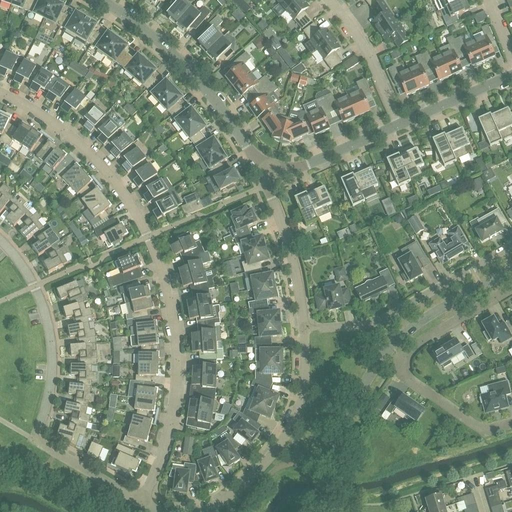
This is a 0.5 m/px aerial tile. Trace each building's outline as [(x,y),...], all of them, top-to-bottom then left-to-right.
[(13,0),(12,5),(28,11),(33,0),(13,0)] [(40,0),(39,2),(34,0),(33,0),(28,11),(45,19),(53,0),(40,0)] [(57,25),(61,27),(67,15),(61,12),(64,6),(62,5),(63,3),(56,0),(53,0),(45,19),(57,25)] [(169,20),(176,26),(192,7),(185,1),(185,0),(174,0),(168,7),(173,11),(168,16),(170,18),(169,20)] [(233,0),(233,1),(246,15),(251,10),(242,0),(233,0)] [(279,3),(286,12),(299,0),(276,0),(279,3)] [(294,20),(302,30),(312,21),(303,12),(309,7),(302,0),(299,0),(286,12),(293,20),(294,20)] [(433,0),(439,12),(446,9),(446,8),(464,0),(463,0),(433,0)] [(446,8),(446,9),(453,25),(459,22),(457,16),(468,11),(464,0),(446,8)] [(373,23),(379,32),(396,21),(390,12),(389,12),(382,1),(372,9),(379,19),(373,23)] [(184,30),(186,32),(191,26),(196,30),(204,21),(210,14),(203,7),(199,12),(192,7),(176,26),(183,32),(184,30)] [(63,33),(74,39),(88,17),(80,12),(78,14),(76,12),(72,19),(67,15),(61,27),(65,30),(63,33)] [(87,42),(91,45),(99,34),(93,31),(97,25),(94,23),(96,21),(88,17),(74,39),(84,46),(87,42)] [(199,48),(206,54),(222,39),(224,37),(216,29),(223,22),(218,17),(209,26),(200,35),(204,39),(199,44),(201,46),(199,48)] [(263,20),(257,25),(262,30),(267,26),(263,20)] [(391,37),(398,48),(409,41),(402,30),(396,21),(379,32),(385,41),(391,37)] [(311,55),(317,51),(333,39),(327,30),(321,34),(314,24),(303,31),(310,41),(304,45),(311,55)] [(474,41),(483,62),(494,57),(489,45),(495,42),(488,26),(481,28),(485,37),(474,41)] [(97,52),(105,58),(119,37),(112,32),(110,34),(108,32),(104,38),(99,34),(91,45),(99,50),(97,52)] [(214,59),(216,61),(221,56),(225,61),(234,52),(235,39),(227,35),(224,37),(222,39),(206,54),(212,61),(214,59)] [(441,56),(450,76),(461,72),(456,59),(461,57),(454,40),(453,36),(446,39),(452,51),(441,56)] [(113,61),(120,66),(129,56),(123,52),(128,46),(125,45),(127,43),(119,37),(105,58),(112,63),(113,61)] [(253,43),(260,51),(268,45),(262,37),(253,43)] [(454,40),(461,57),(467,54),(473,67),(483,62),(474,41),(464,46),(460,37),(454,40)] [(269,42),(276,51),(282,47),(275,38),(269,42)] [(324,60),(331,70),(342,62),(334,52),(340,48),(333,39),(317,51),(324,60)] [(283,48),(277,52),(282,58),(287,54),(283,48)] [(402,56),(399,50),(391,54),(394,60),(402,56)] [(421,55),(428,71),(434,69),(440,81),(450,76),(441,56),(431,60),(427,52),(421,55)] [(21,69),(25,61),(7,53),(5,57),(0,68),(0,75),(4,78),(7,71),(17,76),(21,69)] [(234,88),(251,74),(244,65),(251,59),(246,53),(232,64),(237,70),(226,78),(234,88)] [(120,66),(134,78),(149,61),(142,55),(140,57),(138,55),(133,60),(129,56),(120,66)] [(408,70),(417,91),(428,86),(423,74),(428,71),(421,55),(415,57),(419,66),(408,70)] [(342,65),(346,71),(360,63),(356,56),(342,65)] [(70,62),(65,58),(62,63),(67,67),(70,62)] [(34,84),(40,73),(34,70),(36,67),(25,61),(21,69),(17,76),(14,82),(21,86),(24,79),(34,84)] [(134,78),(147,90),(156,81),(151,76),(156,71),(154,69),(156,67),(149,61),(134,78)] [(293,74),(299,76),(305,71),(301,65),(291,72),(293,74)] [(401,83),(407,95),(417,91),(408,70),(398,75),(395,66),(388,69),(395,86),(401,83)] [(54,88),(59,80),(42,70),(40,73),(34,84),(30,90),(37,94),(41,88),(50,94),(54,88)] [(89,72),(85,78),(89,81),(93,75),(89,72)] [(256,94),(271,84),(265,77),(258,82),(251,74),(234,88),(241,97),(252,88),(256,94)] [(70,87),(59,80),(54,88),(50,94),(46,100),(53,104),(57,98),(66,104),(70,98),(76,91),(70,87)] [(147,90),(159,103),(176,88),(170,81),(168,83),(166,80),(161,85),(156,81),(147,90)] [(360,91),(347,97),(356,117),(369,112),(364,99),(371,96),(364,80),(356,83),(360,91)] [(268,111),(275,106),(269,96),(278,90),(272,83),(271,84),(256,94),(261,101),(250,109),(257,119),(268,111)] [(159,103),(172,116),(182,108),(177,103),(182,98),(180,96),(182,94),(176,88),(159,103)] [(326,90),(321,92),(324,97),(331,114),(338,110),(344,123),(356,117),(347,97),(335,102),(332,94),(331,94),(330,92),(326,90)] [(85,99),(76,91),(70,98),(66,104),(61,110),(68,114),(72,109),(81,116),(85,110),(91,103),(85,99)] [(324,97),(321,92),(317,94),(315,98),(316,101),(319,109),(306,115),(307,117),(310,122),(316,135),(329,129),(323,117),(331,114),(324,97)] [(90,133),(95,128),(103,118),(105,115),(96,107),(91,103),(85,110),(81,116),(89,123),(85,128),(90,133)] [(279,142),(281,143),(288,119),(279,116),(280,113),(275,106),(268,111),(272,116),(263,122),(273,137),(273,138),(275,139),(274,140),(277,141),(279,142)] [(136,112),(132,108),(128,113),(132,117),(136,112)] [(172,116),(182,130),(200,117),(195,109),(193,111),(191,108),(186,113),(182,108),(172,116)] [(491,116),(501,140),(511,135),(511,130),(511,128),(511,127),(511,117),(508,109),(491,116)] [(0,139),(0,141),(4,144),(14,126),(8,124),(11,118),(1,113),(0,114),(0,134),(2,136),(0,139)] [(114,135),(119,130),(120,129),(105,115),(103,118),(95,128),(103,135),(98,141),(104,146),(109,141),(114,135)] [(487,141),(490,147),(502,142),(501,140),(491,116),(490,115),(478,120),(480,124),(482,143),(487,141)] [(182,130),(193,144),(204,137),(200,132),(206,128),(204,125),(206,124),(200,117),(182,130)] [(286,144),(289,144),(290,143),(291,143),(292,142),(308,135),(304,125),(310,122),(307,117),(297,121),(288,119),(281,143),(284,144),(286,144)] [(12,141),(21,148),(32,131),(23,125),(21,128),(15,125),(14,126),(4,144),(9,147),(12,141)] [(165,132),(160,126),(154,131),(159,137),(165,132)] [(445,136),(455,160),(468,155),(465,148),(470,146),(462,129),(445,136)] [(116,159),(121,155),(127,150),(133,144),(125,134),(123,136),(119,130),(114,135),(109,141),(116,149),(111,154),(116,159)] [(30,160),(35,153),(48,136),(42,131),(39,135),(32,131),(21,148),(29,153),(26,157),(30,160)] [(441,161),(444,167),(456,162),(455,160),(445,136),(444,135),(432,140),(434,144),(436,163),(441,161)] [(45,165),(58,149),(52,144),(55,141),(48,136),(35,153),(38,155),(36,158),(45,165)] [(201,161),(203,160),(222,148),(217,140),(215,141),(214,139),(208,142),(204,137),(193,144),(198,152),(196,153),(201,161)] [(127,150),(121,155),(128,163),(123,168),(128,174),(133,169),(143,161),(146,159),(138,149),(133,144),(127,150)] [(207,173),(209,177),(224,168),(221,163),(227,159),(225,157),(227,155),(222,148),(203,160),(210,171),(207,173)] [(53,180),(56,177),(65,168),(60,163),(66,156),(58,149),(45,165),(53,171),(49,176),(53,180)] [(399,157),(410,180),(422,175),(419,168),(424,166),(416,149),(399,157)] [(395,181),(398,187),(410,182),(410,180),(399,157),(398,155),(386,160),(388,164),(390,183),(395,181)] [(144,184),(156,176),(157,175),(150,165),(147,167),(143,161),(133,169),(140,178),(134,182),(138,188),(144,184)] [(481,173),(487,170),(484,164),(478,166),(481,173)] [(62,180),(69,188),(84,174),(76,166),(70,172),(65,168),(56,177),(60,182),(62,180)] [(211,184),(215,192),(220,190),(220,191),(227,188),(228,191),(234,187),(233,185),(239,182),(238,179),(240,178),(237,172),(235,173),(234,171),(227,174),(224,168),(209,177),(212,183),(211,184)] [(353,177),(364,201),(376,195),(373,188),(378,186),(371,169),(353,177)] [(79,194),(82,196),(90,190),(87,186),(92,182),(84,174),(69,188),(77,196),(79,194)] [(350,201),(353,207),(364,202),(364,201),(353,177),(353,175),(341,180),(343,184),(344,203),(350,201)] [(159,182),(156,176),(144,184),(150,193),(144,197),(148,204),(154,200),(165,193),(168,191),(161,181),(159,182)] [(480,178),(470,184),(474,190),(484,184),(480,178)] [(448,187),(445,182),(439,184),(442,190),(448,187)] [(36,189),(40,193),(45,188),(40,184),(36,189)] [(0,213),(5,207),(13,198),(7,193),(10,190),(4,185),(1,189),(0,188),(0,213)] [(307,195),(317,219),(330,213),(327,206),(332,204),(324,187),(307,195)] [(430,197),(441,192),(439,187),(428,192),(430,197)] [(173,188),(168,191),(165,193),(154,200),(160,210),(153,213),(157,220),(169,213),(170,215),(176,212),(175,210),(177,209),(176,207),(182,204),(173,188)] [(81,201),(88,210),(104,198),(97,189),(92,193),(90,190),(82,196),(84,199),(81,201)] [(190,196),(193,203),(200,200),(197,193),(190,196)] [(303,219),(306,226),(318,221),(317,219),(307,195),(306,193),(294,199),(296,203),(298,222),(303,219)] [(14,227),(20,220),(29,212),(23,206),(26,203),(21,198),(18,202),(13,198),(5,207),(12,214),(6,220),(14,227)] [(89,223),(93,228),(107,218),(103,212),(111,207),(104,198),(88,210),(83,214),(89,223)] [(381,209),(385,203),(380,199),(375,205),(381,209)] [(181,208),(185,217),(203,209),(200,201),(200,200),(193,203),(181,208)] [(59,214),(64,210),(59,204),(54,208),(59,214)] [(235,239),(250,234),(247,226),(257,222),(255,215),(253,216),(251,211),(245,214),(243,209),(230,214),(235,226),(228,229),(231,236),(232,239),(232,240),(235,239)] [(496,236),(495,235),(502,231),(500,226),(506,223),(498,209),(479,221),(478,219),(471,223),(476,231),(479,236),(478,236),(479,238),(480,237),(482,242),(489,238),(490,240),(496,236)] [(27,241),(34,235),(43,227),(38,222),(42,219),(37,213),(33,216),(29,212),(20,220),(26,227),(20,233),(27,241)] [(400,223),(403,221),(399,214),(393,218),(395,222),(400,223)] [(409,222),(417,235),(425,230),(416,217),(409,222)] [(106,242),(109,248),(123,240),(122,238),(127,235),(122,225),(114,229),(111,224),(109,221),(94,230),(95,232),(98,238),(104,235),(108,241),(106,242)] [(357,233),(354,226),(349,228),(352,235),(357,233)] [(38,256),(46,251),(56,244),(60,242),(51,229),(47,232),(43,227),(34,235),(39,243),(32,247),(38,256)] [(444,260),(446,263),(466,251),(464,248),(468,246),(458,228),(448,234),(454,244),(446,249),(440,239),(430,245),(440,262),(444,260)] [(199,255),(204,253),(200,244),(195,244),(189,232),(182,236),(184,240),(179,243),(180,244),(170,248),(174,256),(180,253),(181,255),(184,254),(187,259),(199,255)] [(242,243),(245,255),(265,249),(264,244),(265,243),(263,237),(252,240),(250,234),(235,239),(236,245),(242,243)] [(402,276),(406,283),(409,281),(410,282),(422,275),(419,270),(423,268),(424,269),(420,261),(425,258),(416,243),(407,249),(410,255),(398,261),(406,274),(402,276)] [(43,263),(48,273),(67,263),(64,256),(67,254),(64,247),(60,250),(56,244),(46,251),(51,259),(43,263)] [(242,263),(245,273),(261,269),(259,263),(270,260),(268,253),(267,254),(265,249),(245,255),(247,262),(242,263)] [(178,270),(181,279),(204,272),(202,265),(211,262),(208,252),(204,253),(199,255),(187,259),(188,265),(185,266),(185,268),(178,270)] [(109,284),(111,288),(141,279),(137,269),(142,267),(137,257),(131,259),(131,257),(116,263),(118,269),(120,268),(123,274),(107,281),(109,284)] [(349,264),(344,266),(344,268),(346,275),(352,272),(349,264)] [(334,270),(337,283),(347,281),(344,268),(334,270)] [(251,278),(254,290),(274,286),(273,281),(275,281),(273,274),(262,276),(261,269),(245,273),(246,279),(251,278)] [(196,292),(209,289),(214,288),(211,279),(217,275),(216,270),(204,273),(204,272),(181,279),(183,287),(190,285),(190,287),(194,286),(196,292)] [(356,290),(362,303),(370,299),(372,300),(373,300),(374,300),(375,300),(376,299),(377,299),(378,298),(378,297),(379,297),(379,296),(379,295),(388,291),(387,288),(394,284),(387,270),(380,274),(382,278),(356,290)] [(72,306),(84,302),(88,301),(86,295),(83,288),(79,289),(76,282),(57,291),(61,301),(69,297),(72,306)] [(126,304),(151,298),(148,287),(139,290),(137,283),(125,287),(119,288),(121,294),(123,294),(126,304)] [(249,309),(252,309),(268,306),(267,300),(278,298),(277,291),(275,291),(274,286),(254,290),(256,302),(248,303),(249,309)] [(329,308),(330,311),(344,308),(343,304),(350,303),(347,290),(340,292),(339,287),(325,290),(326,295),(316,297),(319,310),(329,308)] [(188,311),(212,307),(209,289),(196,292),(197,298),(193,299),(193,301),(187,302),(188,311)] [(127,321),(145,317),(144,311),(154,309),(151,298),(126,304),(129,315),(126,315),(127,321)] [(74,316),(76,321),(77,325),(89,323),(93,322),(92,316),(90,309),(86,310),(84,302),(72,306),(63,309),(66,319),(74,316)] [(215,325),(221,324),(219,314),(221,312),(219,306),(212,307),(188,311),(189,320),(196,319),(197,321),(201,320),(202,326),(215,325)] [(258,314),(259,326),(280,324),(279,319),(281,319),(280,312),(269,313),(268,306),(252,309),(252,315),(258,314)] [(137,336),(157,334),(156,323),(147,324),(145,317),(127,321),(127,326),(136,325),(137,336)] [(498,338),(501,343),(511,337),(506,327),(501,330),(494,318),(483,324),(487,331),(485,332),(489,339),(491,338),(493,342),(498,338)] [(96,344),(95,337),(96,337),(94,330),(90,331),(89,323),(77,325),(68,327),(70,338),(78,336),(79,340),(80,345),(92,344),(96,344)] [(255,338),(255,344),(271,344),(271,337),(282,336),(282,329),(280,329),(280,324),(259,326),(260,338),(255,338)] [(192,344),(216,342),(220,342),(220,327),(215,327),(215,325),(202,326),(202,332),(198,332),(198,335),(191,335),(192,344)] [(141,347),(141,350),(152,350),(152,346),(158,345),(157,334),(137,336),(131,337),(132,348),(141,347)] [(442,366),(444,368),(452,363),(450,361),(464,352),(469,359),(474,356),(468,346),(460,350),(455,341),(452,343),(452,344),(444,349),(443,348),(435,353),(438,357),(437,358),(441,366),(442,366)] [(204,360),(217,360),(224,360),(224,350),(216,350),(216,342),(192,344),(192,353),(199,352),(199,354),(203,354),(204,360)] [(80,360),(80,365),(92,366),(97,366),(97,359),(97,352),(96,344),(92,344),(80,345),(70,346),(71,357),(80,356),(80,360)] [(255,363),(261,363),(261,362),(282,362),(282,357),(283,357),(283,350),(272,350),(271,344),(255,344),(255,363)] [(476,344),(471,347),(477,357),(482,355),(476,344)] [(138,365),(158,365),(158,354),(152,354),(152,350),(141,350),(141,354),(138,354),(138,365)] [(192,377),(216,378),(217,360),(204,360),(203,366),(199,366),(199,368),(192,368),(192,377)] [(255,370),(255,380),(273,384),(272,374),(283,374),(283,367),(282,367),(282,362),(261,362),(261,363),(261,370),(255,370)] [(92,366),(80,365),(71,365),(71,376),(79,376),(79,381),(79,385),(91,387),(92,381),(96,381),(97,373),(92,373),(92,366)] [(135,382),(148,383),(149,376),(158,376),(158,365),(138,365),(138,376),(136,376),(135,382)] [(202,394),(215,396),(216,378),(192,377),(192,386),(199,386),(198,388),(202,388),(202,394)] [(251,398),(254,400),(274,407),(276,403),(277,403),(279,397),(269,393),(273,384),(255,380),(253,380),(251,386),(255,387),(251,398)] [(483,404),(486,413),(508,407),(505,396),(511,394),(507,381),(487,386),(489,394),(481,396),(481,398),(479,398),(481,404),(483,404)] [(136,399),(156,401),(157,390),(148,389),(148,383),(135,382),(135,387),(137,388),(136,399)] [(77,396),(76,400),(76,405),(87,408),(89,402),(94,402),(94,395),(90,394),(91,387),(79,385),(70,384),(68,395),(77,396)] [(214,403),(215,396),(202,394),(201,400),(197,400),(197,402),(190,401),(191,401),(190,402),(187,402),(186,409),(189,409),(189,410),(212,413),(215,414),(217,403),(214,403)] [(381,411),(389,399),(384,395),(376,408),(381,411)] [(404,419),(412,424),(414,422),(415,423),(421,415),(419,414),(422,409),(415,404),(414,405),(406,399),(407,398),(404,396),(398,405),(392,401),(385,411),(390,415),(395,408),(406,416),(404,419)] [(137,413),(147,415),(148,411),(154,412),(156,401),(136,399),(134,409),(137,410),(137,413)] [(243,415),(257,423),(260,415),(271,419),(273,413),(272,412),(274,407),(254,400),(250,411),(245,409),(243,415)] [(72,415),(72,420),(71,424),(86,430),(88,423),(88,424),(90,416),(86,415),(87,408),(76,405),(67,403),(64,414),(72,415)] [(234,431),(251,444),(254,440),(255,441),(259,435),(256,432),(261,426),(257,423),(243,415),(239,412),(232,409),(231,411),(237,415),(233,420),(239,425),(234,431)] [(197,428),(209,431),(212,413),(189,410),(187,418),(194,419),(194,422),(198,422),(197,428)] [(130,427),(150,432),(152,421),(146,419),(147,415),(137,413),(136,417),(133,416),(130,427)] [(70,424),(69,428),(61,426),(57,436),(76,447),(80,435),(84,437),(86,430),(71,424),(70,424)] [(123,443),(136,447),(138,440),(147,443),(150,432),(130,427),(127,437),(125,437),(123,443)] [(217,449),(229,466),(233,463),(234,464),(240,460),(233,451),(238,447),(229,434),(220,440),(223,445),(217,449)] [(183,454),(192,456),(194,439),(185,437),(183,454)] [(92,459),(97,445),(92,442),(86,455),(92,459)] [(92,459),(97,462),(103,447),(97,445),(92,459)] [(130,470),(136,473),(140,462),(132,459),(135,452),(118,445),(115,452),(119,454),(117,460),(114,459),(112,465),(129,473),(130,470)] [(211,482),(218,480),(214,469),(219,467),(212,447),(202,451),(206,460),(198,463),(206,483),(211,481),(211,482)] [(179,494),(186,495),(188,483),(194,484),(194,476),(195,465),(184,464),(183,472),(172,470),(169,477),(176,478),(174,491),(179,492),(179,494)] [(498,486),(495,487),(497,493),(497,492),(499,492),(507,489),(505,481),(497,484),(498,486)] [(486,490),(490,501),(499,498),(497,493),(495,487),(486,490)] [(466,507),(476,504),(473,494),(460,498),(462,503),(464,502),(466,507)] [(425,500),(429,511),(431,511),(445,508),(441,495),(425,500)] [(490,501),(491,507),(501,504),(499,498),(490,501)]
